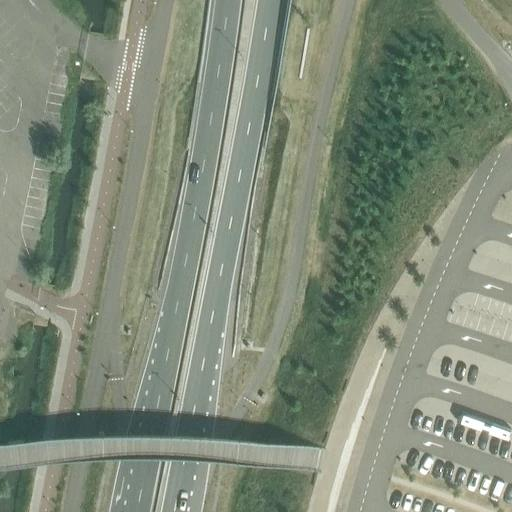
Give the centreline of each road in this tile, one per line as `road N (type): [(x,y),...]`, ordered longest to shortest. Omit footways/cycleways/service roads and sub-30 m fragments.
road 1 (primary): [(173,511),(270,0)]
road 2 (primary): [(228,0),(136,511)]
